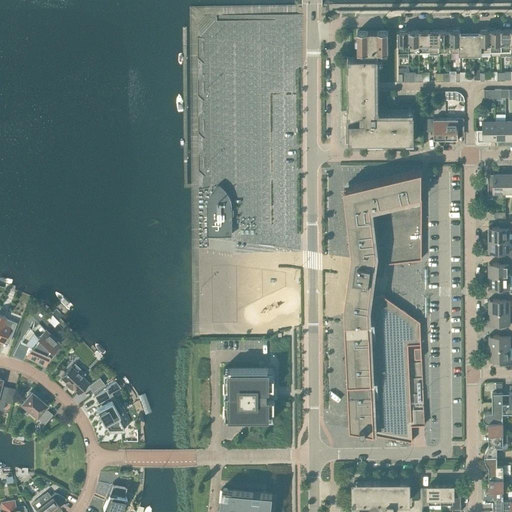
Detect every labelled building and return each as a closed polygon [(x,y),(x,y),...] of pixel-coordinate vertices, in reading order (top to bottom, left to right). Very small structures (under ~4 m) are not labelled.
[(459,52),(460,52),(460,29),(450,30),(450,50),(459,50),(459,52)] [(470,32),(461,32),(461,29),(460,29),(460,52),(470,52),(470,32)] [(470,52),(480,52),(480,29),(480,32),(470,32),(470,52)] [(481,49),(491,49),(491,29),(480,29),(480,52),(481,52),(481,49)] [(491,49),(501,49),(501,29),(491,29),(491,49)] [(501,49),(511,49),(511,29),(501,29),(501,49)] [(379,55),(388,55),(388,30),(358,30),(358,56),(348,56),(349,116),(364,112),(365,115),(365,121),(349,121),(349,140),(414,140),(414,109),(379,110),(379,55)] [(398,50),(409,50),(409,30),(398,30),(398,50)] [(409,50),(419,50),(419,30),(409,30),(409,50)] [(419,50),(430,50),(429,30),(419,30),(419,50)] [(430,50),(440,50),(440,30),(429,30),(430,50)] [(440,50),(450,50),(450,30),(440,30),(440,50)] [(506,96),(506,88),(495,89),(495,96),(495,103),(506,103),(506,96)] [(437,138),(446,137),(446,117),(428,117),(428,119),(428,130),(434,130),(434,136),(437,136),(437,138)] [(458,130),(464,130),(464,117),(446,117),(446,137),(455,137),(455,136),(458,136),(458,130)] [(491,138),(495,138),(495,120),(484,120),(484,129),(477,129),(478,141),(491,141),(491,138)] [(495,138),(506,138),(506,120),(495,120),(495,138)] [(422,170),(347,188),(356,265),(357,271),(347,302),(353,429),(413,440),(409,343),(421,343),(420,320),(381,293),(386,268),(387,262),(422,257),(422,170)] [(495,190),(505,190),(505,173),(494,173),(494,180),(488,180),(488,194),(495,194),(495,190)] [(208,202),(207,208),(207,233),(232,232),(232,214),(234,214),(234,208),(232,208),(232,202),(230,196),(227,190),(222,186),(217,186),(212,191),(209,196),(208,202)] [(489,238),(509,238),(509,227),(511,226),(511,219),(502,220),(503,226),(489,226),(489,238)] [(511,238),(509,238),(489,238),(489,251),(490,251),(489,250),(503,250),(503,256),(511,256),(511,238)] [(489,274),(509,274),(509,263),(511,262),(511,256),(503,256),(503,262),(490,262),(489,262),(489,274)] [(503,292),(511,292),(511,285),(509,286),(509,274),(489,274),(489,287),(490,287),(490,286),(503,286),(503,292)] [(511,292),(503,292),(503,298),(490,298),(489,298),(489,310),(509,310),(511,310),(511,292)] [(503,328),(511,328),(511,321),(510,322),(509,310),(489,310),(490,323),(490,322),(503,322),(503,328)] [(0,340),(3,342),(8,332),(12,333),(17,322),(5,317),(6,316),(0,313),(0,340)] [(31,345),(26,354),(45,363),(49,355),(51,355),(54,352),(52,350),(59,344),(39,323),(34,322),(31,330),(39,338),(33,346),(31,345)] [(511,328),(503,328),(504,334),(490,334),(490,346),(511,346),(511,328)] [(504,364),(511,364),(511,357),(510,358),(510,346),(490,346),(490,359),(491,359),(491,358),(504,358),(504,364)] [(72,387),(78,392),(88,381),(71,365),(61,376),(66,381),(66,382),(72,387)] [(275,416),(275,398),(275,397),(273,397),(273,395),(274,395),(274,393),(273,393),(273,390),(274,390),(274,388),(273,388),(273,386),(274,386),(274,366),(224,367),(225,417),(275,416)] [(99,377),(88,385),(93,391),(104,383),(99,377)] [(96,394),(95,395),(95,396),(99,403),(101,402),(102,404),(96,407),(100,415),(103,419),(109,430),(123,430),(124,429),(117,415),(120,414),(122,413),(115,400),(113,401),(112,399),(110,400),(108,397),(110,397),(106,389),(105,388),(96,394)] [(31,391),(31,392),(30,391),(26,395),(27,396),(22,402),(37,415),(40,413),(43,415),(40,419),(44,423),(52,414),(47,410),(47,411),(43,408),(47,404),(31,391)] [(503,421),(503,398),(503,392),(503,391),(492,391),(493,411),(489,411),(488,411),(487,411),(486,412),(485,413),(484,414),(484,415),(484,417),(484,418),(485,419),(486,420),(487,421),(488,421),(489,421),(503,421)] [(503,411),(511,411),(511,391),(510,391),(510,398),(503,398),(503,411)] [(503,450),(503,433),(503,421),(489,421),(489,433),(493,433),(493,446),(497,446),(497,450),(503,450)] [(503,489),(503,488),(503,465),(503,460),(497,460),(497,464),(493,464),(493,477),(489,477),(489,489),(503,489)] [(409,481),(354,481),(354,500),(360,500),(360,503),(370,503),(370,509),(360,509),(359,511),(387,511),(388,508),(394,508),(394,503),(391,503),(391,500),(409,500),(409,481)] [(105,508),(102,511),(119,511),(121,508),(126,495),(124,495),(126,485),(112,482),(103,506),(105,508)] [(429,502),(441,502),(441,484),(428,484),(429,487),(422,487),(422,505),(429,504),(429,502)] [(459,504),(459,487),(453,487),(453,484),(441,484),(441,502),(453,502),(453,511),(461,511),(461,504),(459,504)] [(270,511),(272,493),(263,491),(223,487),(220,509),(218,508),(217,511),(270,511)] [(511,511),(511,498),(508,498),(508,494),(508,488),(503,488),(503,489),(504,507),(504,508),(510,508),(510,511),(511,511)] [(504,507),(503,489),(489,489),(488,489),(487,489),(486,490),(485,491),(484,493),(484,495),(485,496),(486,498),(487,499),(489,499),(493,499),(493,511),(503,511),(504,508),(504,507)] [(36,509),(37,511),(54,511),(61,507),(59,504),(67,498),(55,491),(50,495),(52,497),(36,509)] [(27,511),(24,505),(18,506),(18,509),(16,509),(14,499),(2,501),(4,511),(0,511),(27,511)]
